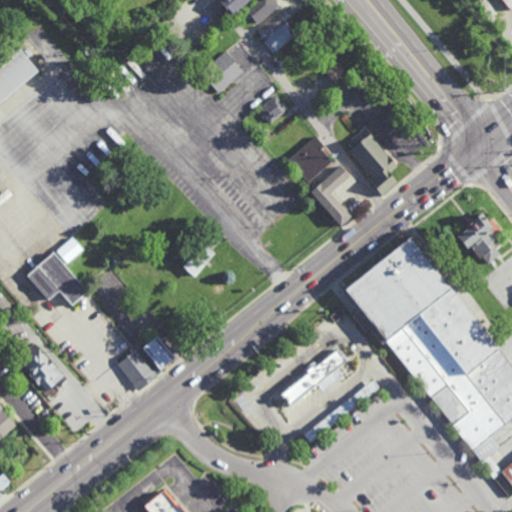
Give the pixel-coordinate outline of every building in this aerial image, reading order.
[(244,0),(228,14),(214,0),(244,0)] [(255,25),(274,8),(266,0),(254,0),(242,11),(255,25)] [(511,0),(511,6),(510,8),(503,0),(511,0)] [(306,12),(303,7),(308,3),(312,7),(306,12)] [(285,11),(290,17),(264,38),(257,32),(285,11)] [(219,50),(207,37),(223,23),(234,37),(219,50)] [(272,52),(292,37),(287,32),(293,28),(288,23),(264,42),(272,52)] [(0,57),(0,104),(37,72),(14,45),(0,57)] [(224,52),(243,72),(219,95),(199,70),(224,52)] [(334,84),(346,75),(337,64),(325,74),(334,84)] [(275,95),(280,101),(282,100),(288,108),(270,125),(261,116),(259,117),(255,113),(275,95)] [(363,129),(398,167),(390,173),(397,184),(381,196),(369,181),(372,178),(348,148),(345,141),(363,129)] [(315,137),(323,146),(319,149),(333,162),(306,183),(287,160),(315,137)] [(341,166),(349,176),(329,194),(351,218),(340,228),(308,194),(341,166)] [(0,203),(0,193),(6,188),(11,194),(0,203)] [(487,220),(490,218),(500,230),(495,234),(497,237),(493,240),(497,244),(493,247),(499,254),(488,264),(482,256),(479,258),(469,246),(466,248),(456,236),(467,228),(463,223),(470,217),(472,220),(481,212),(487,220)] [(66,263),(55,251),(71,237),(82,249),(66,263)] [(450,289),(499,351),(511,367),(511,419),(491,436),(499,448),(488,457),(499,471),(511,460),(511,492),(497,474),(491,479),(385,342),(380,345),(368,330),(364,333),(352,316),(360,311),(342,290),(407,238),(450,289)] [(193,276),(182,266),(201,244),(213,254),(193,276)] [(87,291),(70,305),(57,290),(47,299),(26,275),(52,252),(87,291)] [(158,337),(175,358),(160,370),(143,348),(158,337)] [(34,344),(64,376),(46,391),(18,359),(34,344)] [(136,350),(158,376),(139,391),(118,364),(136,350)] [(345,362),(335,369),(341,376),(287,418),(285,418),(283,417),(282,416),(282,414),(282,412),(283,411),(297,400),(291,392),(275,404),(272,404),(271,403),(270,401),(270,400),(270,398),(271,396),(312,363),(315,366),(336,350),(345,362)] [(304,436),(310,444),(378,389),(372,381),(304,436)] [(0,409),(0,441),(16,427),(0,409)] [(0,490),(10,482),(1,473),(0,473),(0,490)] [(180,511),(143,511),(140,508),(144,504),(143,503),(159,491),(160,493),(163,490),(180,511)]
